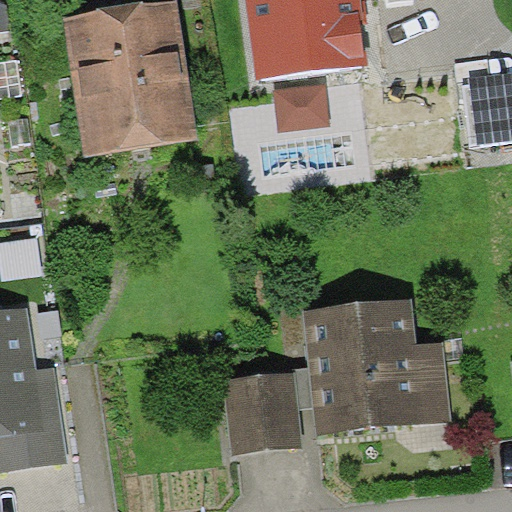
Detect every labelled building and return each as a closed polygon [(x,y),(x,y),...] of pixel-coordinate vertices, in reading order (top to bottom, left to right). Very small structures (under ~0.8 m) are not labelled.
[(246,0),(257,84),(369,69),(360,5),(400,0),(246,0)] [(178,6),(69,21),(88,158),(197,143),(178,6)] [(511,84),(465,91),(471,141),(511,135),(511,84)] [(330,87),(275,95),(281,138),(336,130),(330,87)] [(20,242),(1,243),(2,266),(21,265),(20,242)] [(415,305),(304,316),(317,439),(452,425),(443,344),(419,346),(415,305)] [(31,310),(0,315),(0,475),(70,464),(55,367),(40,369),(31,310)] [(293,377),(224,384),(230,453),(300,447),(293,377)]
